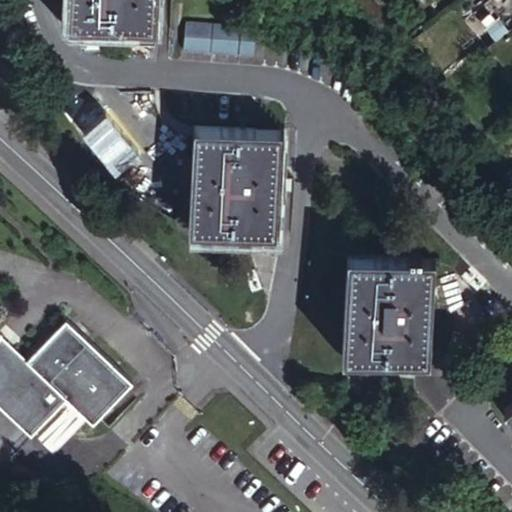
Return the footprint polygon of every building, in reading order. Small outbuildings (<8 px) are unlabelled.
[(68,0),(68,23),(155,27),(156,0),(68,0)] [(184,49),(255,55),(256,38),(257,28),(186,20),(184,49)] [(197,125),(193,227),(279,232),(283,130),(197,125)] [(353,254),(348,357),(434,361),(440,259),(353,254)] [(78,403),(112,366),(76,331),(36,370),(74,407),(78,403)] [(0,413),(34,447),(65,416),(74,407),(36,370),(0,335),(0,413)] [(138,391),(112,366),(78,403),(74,407),(84,417),(98,430),(138,391)]
